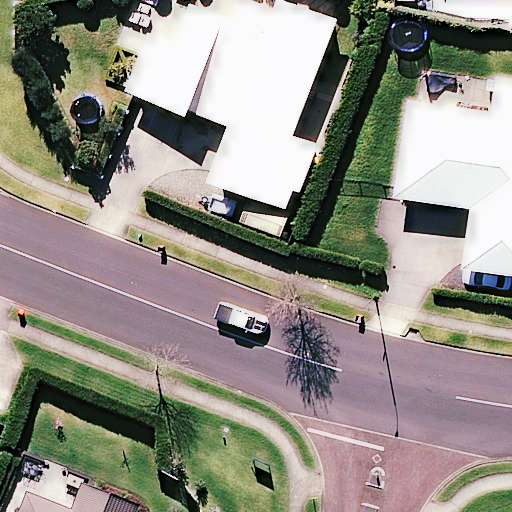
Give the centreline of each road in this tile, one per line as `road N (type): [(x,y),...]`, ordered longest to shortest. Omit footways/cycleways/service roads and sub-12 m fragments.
road 1 (residential): [(399,386),(260,347),(0,245)]
road 2 (residential): [(399,386),(372,511)]
